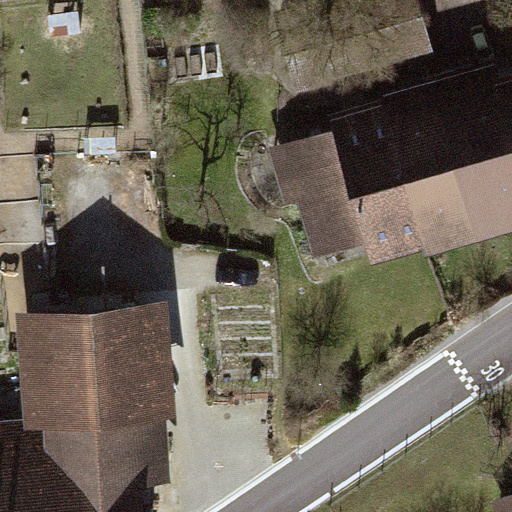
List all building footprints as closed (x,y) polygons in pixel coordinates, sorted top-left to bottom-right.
[(323,36),(334,79),(434,52),(419,0),(328,0),(283,12),(292,45),(323,36)] [(292,45),(303,87),(334,79),(323,36),(292,45)] [(511,202),(511,72),(394,106),(428,227),(511,202)] [(428,227),(394,106),(288,136),(322,257),(428,227)] [(52,447),(0,451),(0,488),(2,511),(143,511),(143,504),(176,501),(160,308),(43,315),(52,447)]
